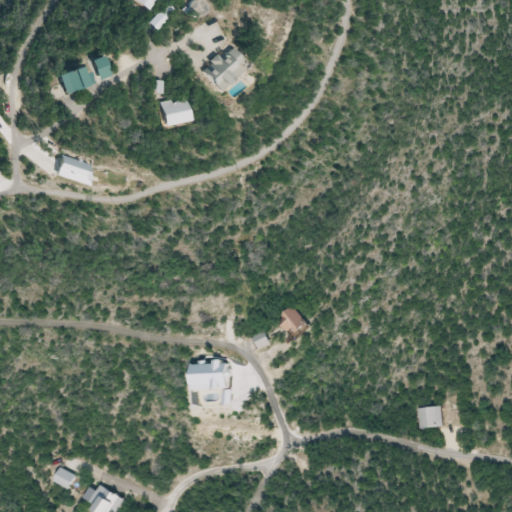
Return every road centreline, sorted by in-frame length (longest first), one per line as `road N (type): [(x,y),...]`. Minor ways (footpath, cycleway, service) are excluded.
road 1 (residential): [(13,64),(13,191),(90,199),(179,187),(283,144),(349,32),(341,0),(13,64)]
road 2 (residential): [(288,442),(245,353),(117,330),(0,322),(13,191),(31,140),(160,61)]
road 3 (residential): [(288,442),(351,433),(511,464)]
road 4 (residential): [(165,511),(186,481),(279,457)]
